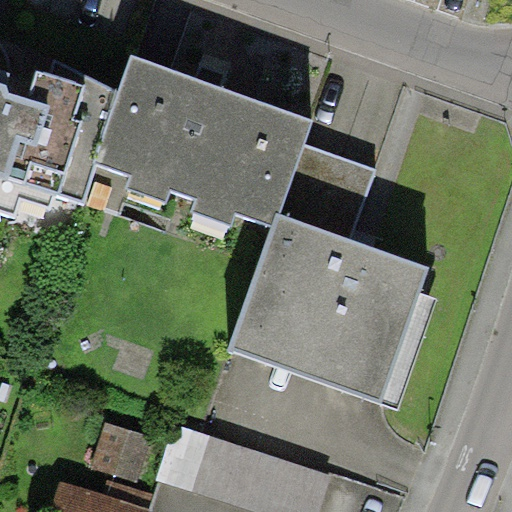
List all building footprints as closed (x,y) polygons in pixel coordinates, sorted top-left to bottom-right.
[(0,212),(20,221),(30,183),(44,185),(53,198),(88,209),(99,164),(124,95),(108,86),(55,62),(49,82),(35,78),(25,101),(11,96),(12,77),(13,59),(5,44),(0,40),(0,212)] [(310,126),(135,63),(124,95),(99,164),(274,227),(302,145),(310,126)] [(365,166),(302,145),(274,227),(230,357),(380,408),(426,273),(353,248),(380,171),(365,166)] [(321,511),(334,476),(178,425),(160,480),(258,511),(321,511)] [(123,511),(64,491),(56,511),(123,511)]
